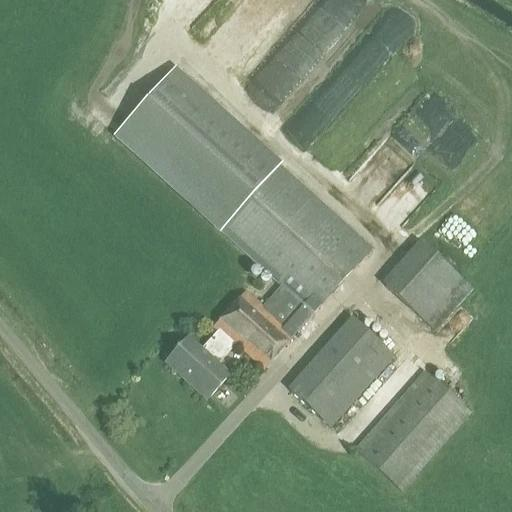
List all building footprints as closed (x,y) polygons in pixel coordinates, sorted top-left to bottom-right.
[(170,0),(174,3),(176,0),(186,0),(203,13),(213,0),(170,0)] [(261,0),(274,12),(281,5),(286,9),(295,0),(261,0)] [(347,108),(385,66),(363,47),(376,32),(361,19),(311,76),(347,108)] [(165,364),(207,401),(230,376),(217,365),(233,347),(236,349),(238,347),(264,370),(371,252),(277,168),(281,163),(176,68),(113,138),(218,233),(221,230),(283,286),(262,309),(245,293),(213,329),(218,333),(202,351),(188,339),(165,364)] [(111,111),(124,98),(115,90),(103,104),(111,111)] [(396,211),(401,227),(414,216),(411,210),(434,190),(429,192),(481,147),(459,121),(427,149),(409,128),(408,126),(346,180),(351,194),(359,203),(366,197),(369,207),(379,204),(378,199),(403,190),(410,198),(396,211)] [(381,285),(436,333),(473,291),(420,242),(381,285)] [(291,394),(330,429),(394,357),(355,323),(291,394)] [(356,452),(401,492),(470,415),(425,374),(356,452)]
